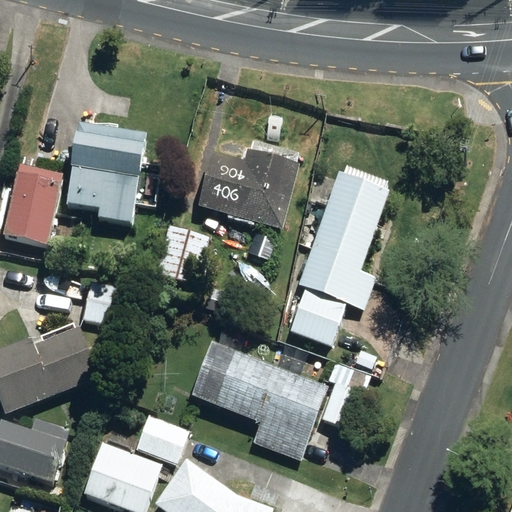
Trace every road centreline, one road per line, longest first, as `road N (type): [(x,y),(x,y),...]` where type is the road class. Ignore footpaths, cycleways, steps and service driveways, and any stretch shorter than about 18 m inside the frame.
road 1 (secondary): [(511,40),(331,34),(168,0)]
road 2 (residential): [(405,511),(511,220)]
